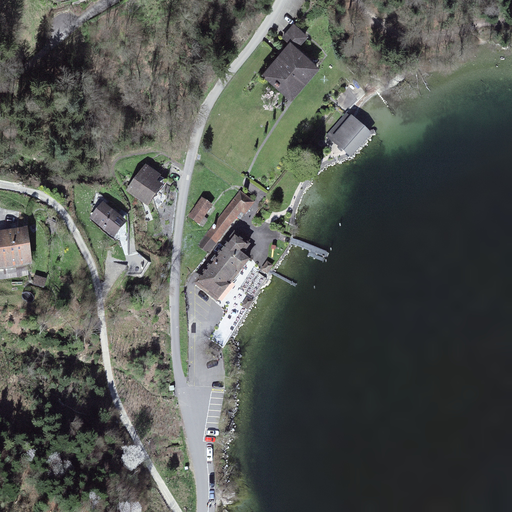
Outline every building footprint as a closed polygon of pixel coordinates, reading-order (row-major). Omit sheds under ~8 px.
[(281,57),(265,74),(276,84),(278,80),(291,91),(298,82),(300,83),(318,63),(298,45),(308,34),(296,23),(284,37),(289,42),(279,55),(281,57)] [(370,134),(352,119),(333,140),(352,155),(370,134)] [(146,168),(131,189),(148,202),(158,189),(160,191),(166,183),(146,168)] [(240,193),(232,204),(241,211),(244,214),(253,203),(240,193)] [(198,223),(211,207),(203,201),(190,217),(198,223)] [(232,204),(213,228),(222,234),(241,211),(232,204)] [(103,208),(95,218),(114,234),(122,224),(103,208)] [(223,235),(222,234),(213,228),(185,264),(194,271),(223,235)] [(0,267),(27,264),(23,234),(0,237),(0,267)] [(235,237),(196,284),(216,300),(249,260),(242,254),(248,247),(235,237)] [(273,267),(267,263),(262,272),(268,276),(273,267)] [(46,281),(35,278),(33,284),(44,287),(46,281)] [(253,303),(247,299),(242,308),(248,312),(253,303)]
